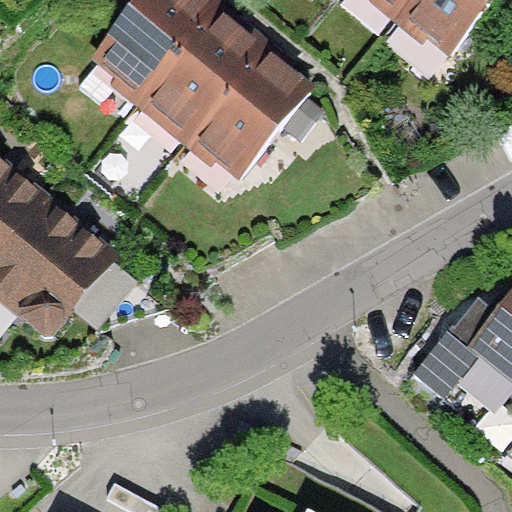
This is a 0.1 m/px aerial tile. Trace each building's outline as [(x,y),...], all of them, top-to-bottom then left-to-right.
[(226,14),(208,0),(151,0),(99,62),(150,105),(226,14)] [(427,0),(374,0),(407,26),(427,0)] [(427,0),(407,26),(457,65),(505,0),(427,0)] [(274,54),(226,14),(150,105),(198,146),(274,54)] [(321,94),(274,54),(198,146),(248,187),(321,94)] [(0,256),(49,198),(0,158),(0,256)] [(0,298),(52,341),(121,258),(49,198),(0,256),(0,298)] [(511,299),(494,285),(474,310),(458,322),(422,375),(451,397),(479,360),(511,385),(511,299)] [(349,511),(322,496),(313,511),(349,511)]
